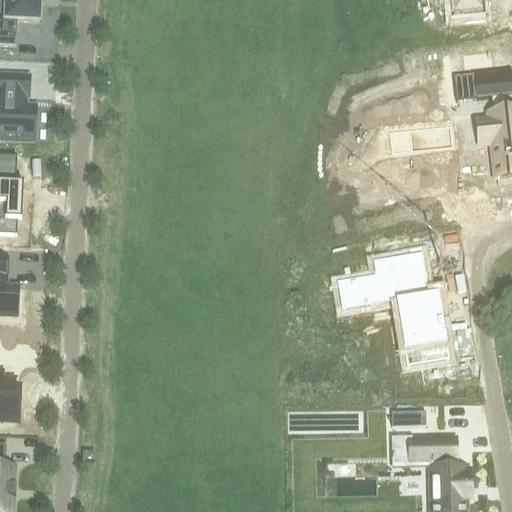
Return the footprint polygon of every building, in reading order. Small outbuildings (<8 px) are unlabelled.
[(0,35),(0,48),(16,50),(17,36),(16,36),(17,24),(39,26),(40,0),(6,0),(5,24),(6,24),(5,36),(0,35)] [(452,0),(454,16),(482,13),(480,0),(452,0)] [(495,76),(453,81),(455,94),(475,92),(476,103),(491,101),(492,117),(489,117),(489,122),(477,123),(480,147),(492,146),(496,181),(511,179),(511,114),(507,115),(506,99),(506,98),(497,99),(495,76)] [(0,143),(33,145),(35,110),(26,110),(26,101),(28,101),(29,80),(0,78),(0,143)] [(335,95),(317,97),(330,217),(348,215),(335,95)] [(129,154),(128,175),(146,176),(146,192),(156,192),(154,243),(177,245),(179,193),(183,194),(185,157),(161,156),(162,134),(191,135),(192,114),(131,112),(130,132),(134,132),(133,154),(129,154)] [(0,237),(17,239),(18,224),(22,224),(23,187),(19,187),(16,186),(0,185),(0,237)] [(0,319),(17,320),(18,292),(2,291),(2,285),(6,286),(7,262),(0,261),(0,319)] [(435,299),(429,300),(427,300),(425,288),(407,291),(402,264),(377,268),(379,283),(363,285),(367,307),(399,302),(406,345),(411,344),(412,347),(416,346),(419,362),(445,358),(441,334),(443,334),(442,326),(439,326),(435,299)] [(2,376),(0,375),(0,414),(0,417),(0,423),(19,425),(20,411),(21,397),(20,397),(20,393),(14,392),(14,383),(1,382),(2,376)] [(426,416),(391,416),(392,431),(426,431),(426,416)] [(432,507),(432,509),(441,509),(440,511),(466,511),(466,503),(468,503),(468,474),(452,475),(451,466),(454,466),(453,442),(392,443),(392,448),(394,448),(394,445),(412,444),(412,447),(413,447),(413,467),(431,466),(431,472),(432,507)] [(4,450),(6,450),(6,448),(0,447),(0,511),(12,511),(13,502),(16,502),(16,500),(13,500),(13,492),(16,491),(16,490),(13,490),(14,471),(5,471),(3,471),(4,450)]
